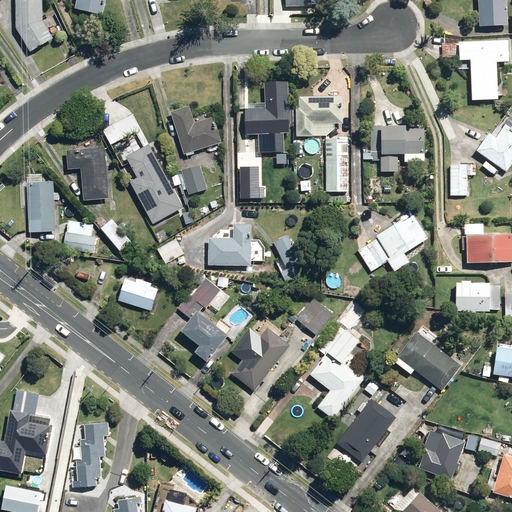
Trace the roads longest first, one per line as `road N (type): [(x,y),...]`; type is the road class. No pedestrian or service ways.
road 1 (residential): [(391,36),(244,42),(159,56),(82,85),(0,142)]
road 2 (secondary): [(0,260),(313,511)]
